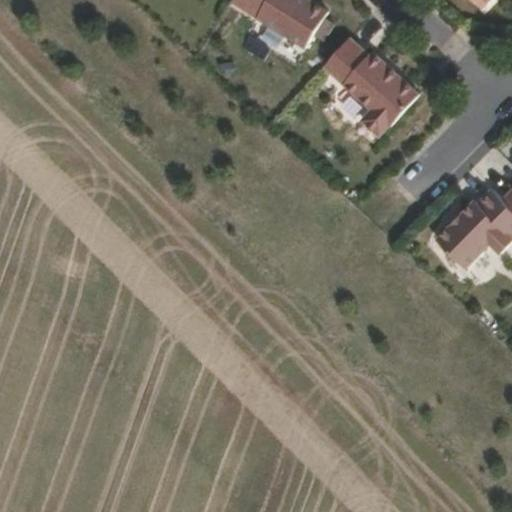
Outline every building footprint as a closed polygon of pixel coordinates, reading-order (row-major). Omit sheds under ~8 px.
[(259,18),(269,0),(232,0),(232,1),(259,18)] [(330,13),(310,0),(269,0),(259,18),(307,49),(330,13)] [(474,0),(482,8),(490,0),(474,0)] [(345,84),(370,56),(351,39),(325,67),(345,84)] [(392,127),(421,96),(373,53),(370,56),(345,84),(373,110),(390,125),(392,127)] [(390,125),(373,110),(363,121),(380,137),(390,125)] [(511,188),(500,200),(511,212),(511,188)] [(511,235),(511,212),(500,200),(489,190),(475,203),(472,201),(457,215),(459,217),(450,225),(448,224),(433,239),(461,268),(486,244),(496,254),(511,240),(509,239),(511,235)]
